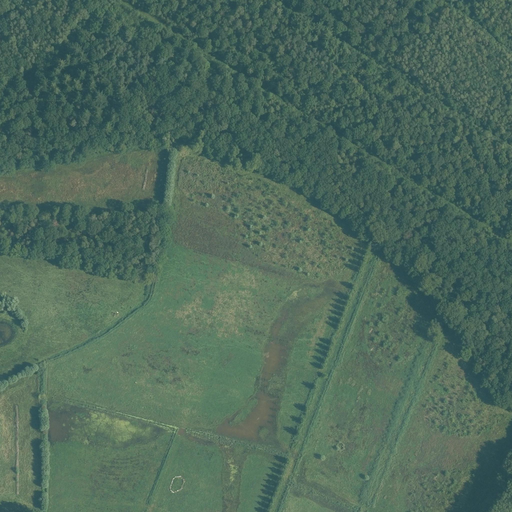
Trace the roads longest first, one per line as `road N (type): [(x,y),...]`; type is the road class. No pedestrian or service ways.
road 1 (track): [(120,0),(511,239)]
road 2 (track): [(351,47),(511,147)]
